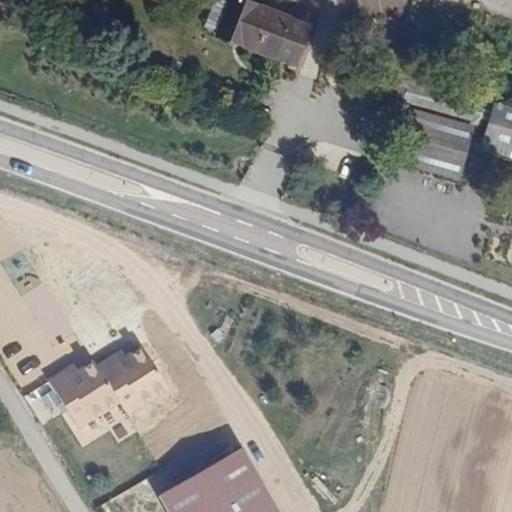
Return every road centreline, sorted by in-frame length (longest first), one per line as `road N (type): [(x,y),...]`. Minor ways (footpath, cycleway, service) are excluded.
road 1 (primary): [(246,247),(511,337)]
road 2 (primary): [(511,327),(255,224)]
road 3 (primary): [(255,224),(0,133)]
road 4 (primary): [(0,160),(246,247)]
road 5 (track): [(0,76),(206,150)]
